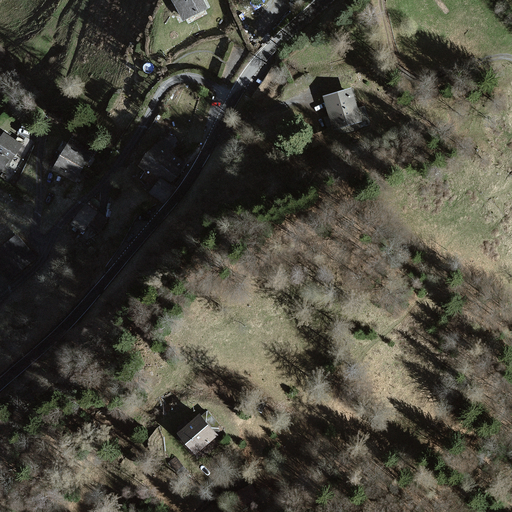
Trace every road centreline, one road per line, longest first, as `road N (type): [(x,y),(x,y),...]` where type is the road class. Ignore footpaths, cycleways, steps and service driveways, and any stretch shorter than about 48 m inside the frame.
road 1 (tertiary): [(0,384),(68,322),(173,200),(227,103)]
road 2 (residential): [(227,103),(193,77),(164,88),(119,161),(0,297)]
road 3 (track): [(39,134),(87,0)]
road 4 (tertiary): [(227,103),(253,63),(323,0)]
road 5 (track): [(28,144),(39,134),(35,231),(47,243)]
